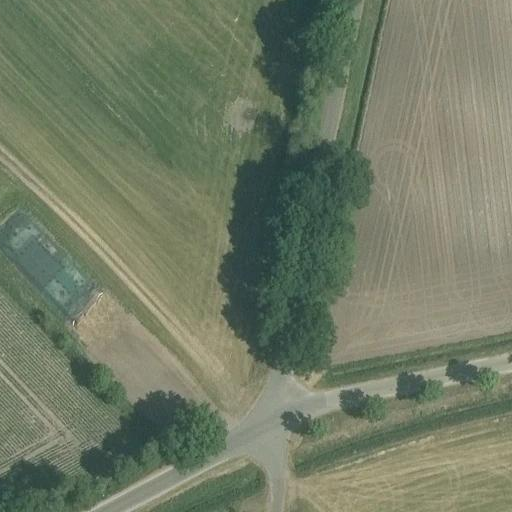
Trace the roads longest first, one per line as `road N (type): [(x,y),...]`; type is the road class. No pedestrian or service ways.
road 1 (unclassified): [(280,413),(358,0)]
road 2 (unclassified): [(511,365),(280,413)]
road 3 (unclassified): [(280,413),(96,511)]
